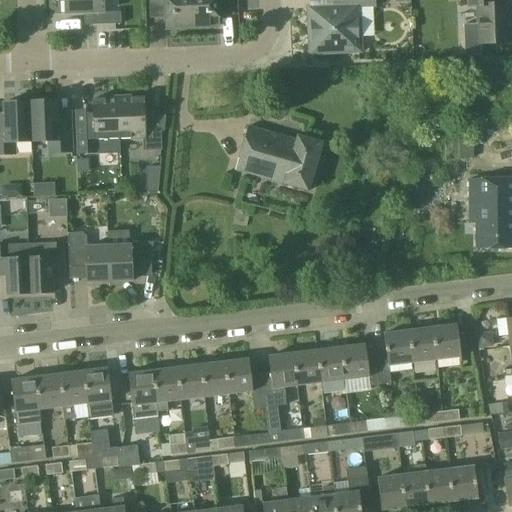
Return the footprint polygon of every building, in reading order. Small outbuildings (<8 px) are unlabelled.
[(64,0),(65,15),(92,14),(92,26),(121,25),(120,12),(104,13),(103,0),(64,0)] [(190,0),(160,0),(160,4),(165,9),(166,29),(192,28),(190,0)] [(190,0),(192,28),(218,27),(217,7),(222,2),(221,0),(190,0)] [(311,53),(359,51),(357,8),(374,8),(373,0),(332,0),(333,8),(309,9),(311,53)] [(496,4),(496,0),(468,0),(468,7),(477,7),(478,24),(463,25),(465,57),(482,56),(481,44),(510,43),(510,24),(506,25),(506,4),(496,4)] [(143,98),(118,99),(119,140),(144,139),(144,150),(161,149),(160,131),(163,131),(165,116),(152,114),(152,111),(150,111),(150,114),(143,114),(143,98)] [(95,141),(119,140),(118,99),(93,100),(94,128),(77,128),(78,153),(95,153),(95,141)] [(30,102),(31,142),(48,142),(49,154),(72,153),(70,112),(56,113),(56,101),(30,102)] [(15,143),(31,142),(30,102),(4,103),(4,115),(0,115),(0,155),(15,155),(15,143)] [(287,137),(248,126),(235,171),(282,185),(307,192),(322,143),(288,133),(287,137)] [(88,160),(77,160),(77,174),(89,173),(88,160)] [(147,194),(158,193),(161,168),(146,168),(147,194)] [(511,178),(467,180),(468,224),(472,224),(472,231),(475,231),(476,249),(488,249),(488,251),(506,251),(506,250),(511,249),(511,178)] [(49,217),(66,216),(65,199),(48,200),(49,217)] [(109,282),(108,247),(87,248),(87,237),(82,233),(68,234),(68,246),(69,268),(87,267),(87,283),(109,282)] [(108,247),(109,282),(132,281),(131,266),(151,265),(153,243),(129,244),(129,246),(108,247)] [(28,259),(30,294),(52,293),(51,268),(63,268),(62,244),(50,244),(50,258),(28,259)] [(30,294),(28,259),(6,260),(6,246),(0,246),(0,270),(6,270),(7,295),(30,294)] [(432,328),(436,360),(460,357),(456,325),(432,328)] [(412,363),(436,360),(432,328),(408,331),(412,363)] [(389,366),(412,363),(408,331),(383,334),(386,358),(376,359),(380,385),(391,384),(389,366)] [(494,345),(492,332),(478,334),(480,348),(494,345)] [(380,385),(376,359),(367,361),(365,345),(340,348),(344,380),(367,377),(368,387),(380,385)] [(320,383),(344,380),(340,348),(316,351),(320,383)] [(296,386),(320,383),(316,351),(292,354),(296,386)] [(284,388),(296,386),(292,354),(268,357),(270,373),(260,374),(264,408),(286,406),(284,388)] [(264,408),(260,374),(250,375),(248,360),(224,363),(228,395),(251,392),(253,410),(264,408)] [(204,398),(228,395),(224,363),(200,366),(204,398)] [(180,401),(204,398),(200,366),(176,368),(180,401)] [(167,402),(180,401),(176,368),(153,371),(157,404),(156,404),(157,413),(157,412),(168,411),(167,402)] [(83,372),(86,404),(111,401),(107,369),(83,372)] [(158,417),(157,412),(157,413),(156,404),(157,404),(153,371),(128,374),(134,420),(158,417)] [(74,406),(86,404),(83,372),(59,375),(63,407),(62,407),(64,421),(75,419),(74,406)] [(38,410),(39,410),(62,407),(63,407),(59,375),(35,378),(38,410)] [(41,423),(39,410),(38,410),(35,378),(10,381),(14,413),(15,413),(16,426),(41,423)] [(442,412),(443,422),(459,420),(458,410),(442,412)] [(419,425),(443,422),(442,412),(418,415),(419,425)] [(403,427),(419,425),(418,415),(402,417),(403,427)] [(349,423),(350,434),(385,430),(384,419),(349,423)] [(327,437),(350,434),(349,423),(333,425),(325,426),(327,437)] [(310,439),(327,437),(325,426),(309,428),(310,439)] [(444,428),(445,439),(461,437),(460,426),(444,428)] [(422,441),(445,439),(444,428),(420,431),(422,441)] [(267,434),(269,444),(303,440),(302,429),(285,431),(285,432),(267,434)] [(414,442),(422,441),(420,431),(396,434),(397,444),(397,448),(414,446),(414,442)] [(163,457),(187,454),(185,444),(184,434),(168,436),(169,445),(161,446),(162,453),(163,453),(163,457)] [(234,448),(269,444),(267,434),(249,437),(249,436),(233,438),(234,448)] [(381,446),(397,444),(396,434),(380,436),(381,446)] [(511,436),(501,437),(502,448),(511,446),(511,436)] [(210,451),(234,448),(233,438),(217,439),(217,438),(209,439),(209,440),(210,451)] [(93,454),(91,443),(90,439),(79,440),(80,445),(75,445),(75,446),(67,446),(69,457),(93,454)] [(194,453),(210,451),(209,440),(193,442),(194,453)] [(326,442),(327,453),(343,451),(342,440),(326,442)] [(99,450),(109,449),(108,442),(91,443),(93,454),(100,453),(99,450)] [(303,456),(327,453),(326,442),(302,445),(303,456)] [(281,458),(303,456),(302,445),(279,448),(281,458)] [(9,450),(10,454),(11,464),(46,460),(44,446),(9,450)] [(53,459),(69,457),(67,446),(51,448),(53,459)] [(139,466),(139,465),(138,456),(137,446),(116,448),(118,468),(139,466)] [(102,469),(118,468),(116,448),(109,449),(99,450),(100,453),(102,469)] [(250,462),(281,458),(279,448),(249,452),(250,462)] [(0,465),(11,464),(10,454),(0,454),(0,465)] [(212,467),(228,465),(227,454),(210,457),(212,467)] [(187,459),(189,470),(204,468),(203,458),(187,459)] [(190,481),(189,470),(187,459),(164,462),(165,473),(164,473),(165,484),(190,481)] [(70,473),(86,471),(85,460),(68,462),(70,473)] [(140,476),(164,473),(165,473),(164,462),(139,465),(139,466),(140,476)] [(46,476),(62,473),(61,463),(45,465),(46,476)] [(511,475),(511,464),(503,466),(505,477),(511,475)] [(425,473),(426,473),(425,465),(413,466),(415,474),(402,476),(405,507),(429,504),(425,473)] [(22,479),(38,477),(37,466),(21,468),(22,479)] [(334,495),(336,511),(360,511),(358,492),(368,491),(365,467),(345,469),(349,493),(335,495),(334,495)] [(449,470),(453,502),(477,499),(474,467),(449,470)] [(0,481),(15,480),(14,469),(0,470),(0,481)] [(120,469),(121,479),(122,479),(130,479),(130,478),(129,469),(128,469),(120,469)] [(429,504),(453,502),(449,470),(426,473),(425,473),(429,504)] [(381,510),(405,507),(402,476),(377,479),(381,510)] [(502,480),(504,491),(511,489),(511,477),(505,479),(502,480)] [(325,496),(310,498),(312,511),(336,511),(334,495),(333,486),(324,487),(325,496)] [(277,502),(262,504),(262,511),(287,511),(287,501),(285,488),(275,489),(277,502)] [(312,511),(310,498),(309,489),(299,490),(300,499),(288,501),(287,501),(287,511),(312,511)] [(195,511),(194,503),(169,506),(169,511),(195,511)]
